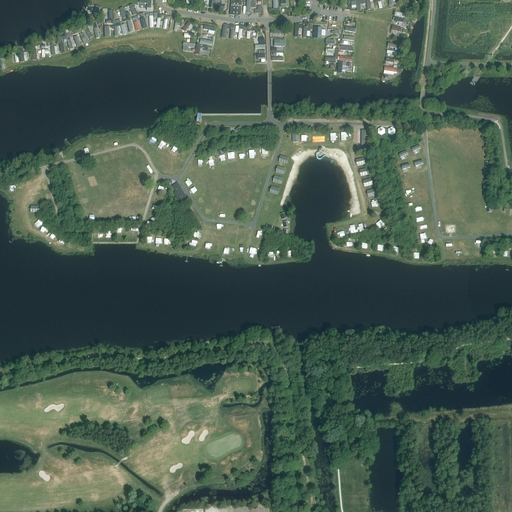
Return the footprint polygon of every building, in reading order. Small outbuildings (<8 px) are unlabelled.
[(147,4),(147,11),(151,11),(151,0),(150,0),(139,0),(140,4),(147,4)] [(278,0),(279,9),(290,8),(289,0),(278,0)] [(361,11),(360,5),(362,4),(362,5),(365,4),(364,0),(361,0),(362,0),(360,1),(360,0),(355,1),(351,2),(352,9),(356,8),(356,12),(361,11)] [(241,16),(242,2),(231,2),(230,15),(241,16)] [(394,16),(408,19),(410,9),(405,9),(404,14),(395,12),(394,16)] [(208,33),(215,35),(216,29),(205,26),(204,31),(208,32),(208,33)] [(391,128),(388,129),(385,129),(382,127),(380,128),(378,129),(378,133),(381,135),(385,133),(388,134),(391,136),(395,134),(395,130),(393,128),(391,128)] [(370,136),(365,136),(365,131),(361,131),(361,152),(365,152),(365,151),(370,151),(370,136)] [(420,152),(419,150),(421,149),(420,145),(412,148),(415,155),(420,152)] [(187,198),(178,183),(172,187),(175,192),(173,194),(179,203),(187,198)]
